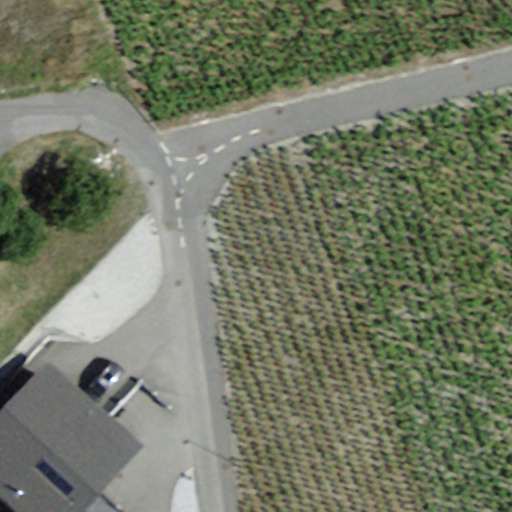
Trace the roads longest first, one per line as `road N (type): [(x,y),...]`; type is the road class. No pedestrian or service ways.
road 1 (residential): [(511,68),(158,160)]
road 2 (residential): [(220,511),(179,216),(158,160)]
road 3 (residential): [(158,160),(107,118),(0,125)]
